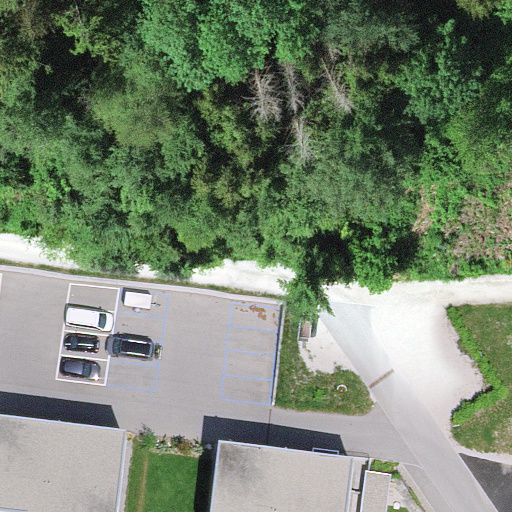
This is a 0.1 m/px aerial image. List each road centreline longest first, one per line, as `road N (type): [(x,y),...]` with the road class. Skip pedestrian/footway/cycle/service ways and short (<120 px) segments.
road 1 (residential): [(0,245),(312,284),(419,439)]
road 2 (residential): [(419,439),(0,396)]
road 3 (track): [(511,284),(312,284)]
